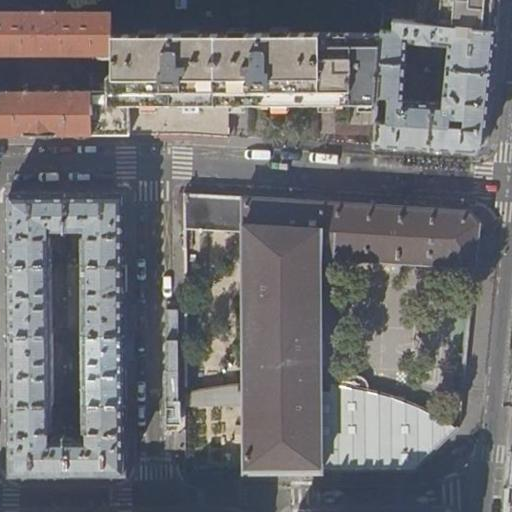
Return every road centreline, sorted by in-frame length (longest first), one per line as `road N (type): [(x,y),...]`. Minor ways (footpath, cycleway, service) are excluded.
road 1 (residential): [(511,180),(155,162)]
road 2 (residential): [(155,162),(156,500)]
road 3 (residential): [(482,511),(511,209)]
road 4 (residential): [(0,500),(156,500)]
road 5 (residential): [(155,162),(0,163)]
